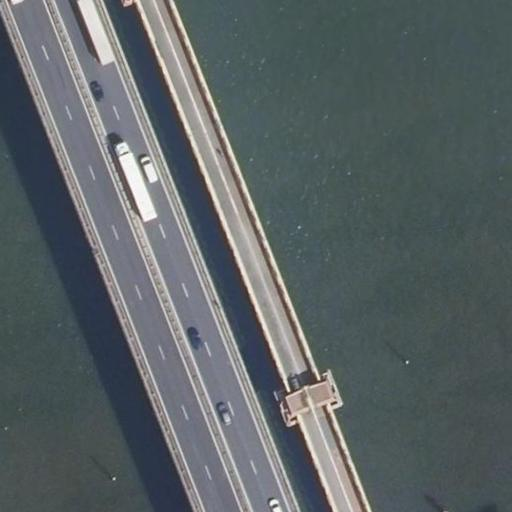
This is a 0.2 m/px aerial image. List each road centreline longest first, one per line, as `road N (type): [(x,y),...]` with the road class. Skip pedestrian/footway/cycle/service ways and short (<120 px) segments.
road 1 (primary): [(23,0),(221,511)]
road 2 (primary): [(269,511),(71,0)]
